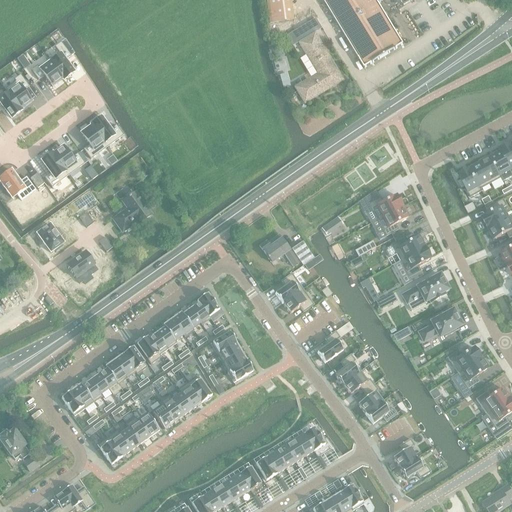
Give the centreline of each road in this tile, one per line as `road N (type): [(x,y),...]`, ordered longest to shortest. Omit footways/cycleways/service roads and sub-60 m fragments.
road 1 (secondary): [(32,359),(499,32)]
road 2 (residential): [(298,358),(229,263),(49,389),(47,408),(80,463)]
road 3 (residential): [(511,116),(420,167),(502,343)]
road 4 (residential): [(80,463),(117,476),(298,358)]
road 5 (residential): [(4,155),(5,137),(81,85),(95,105),(18,157)]
road 6 (unknown): [(389,107),(316,0)]
road 7 (tertiary): [(411,511),(511,447)]
